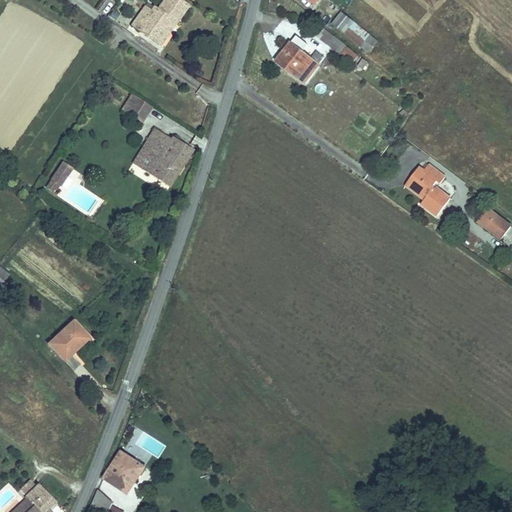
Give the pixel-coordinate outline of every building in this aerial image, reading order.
[(123,23),(129,28),(133,23),(151,36),(160,22),(158,20),(160,17),(166,21),(179,3),(174,0),(153,0),(149,7),(145,5),(142,9),(136,5),(123,23)] [(341,17),(331,9),(324,18),(334,26),(341,17)] [(133,23),(129,28),(151,43),(166,21),(160,17),(158,20),(160,22),(151,36),(133,23)] [(337,35),(314,17),(307,26),(329,44),(337,35)] [(291,33),(271,59),(300,81),(320,56),(311,49),(306,55),(298,48),(303,42),(291,33)] [(353,54),(341,45),(337,50),(348,59),(353,54)] [(358,66),(363,60),(357,56),(353,62),(358,66)] [(123,93),(114,108),(133,120),(143,105),(123,93)] [(144,149),(134,165),(167,186),(185,149),(165,136),(163,138),(157,148),(147,142),(153,131),(149,129),(139,145),(144,149)] [(157,148),(163,138),(153,131),(147,142),(157,148)] [(134,165),(144,149),(139,145),(128,162),(134,165)] [(61,173),(66,166),(58,160),(53,168),(61,173)] [(411,168),(399,184),(418,198),(413,204),(429,217),(442,199),(428,189),(427,191),(421,187),(427,180),(431,184),(436,177),(422,167),(417,173),(411,168)] [(54,184),(61,173),(53,168),(40,186),(47,190),(49,187),(50,188),(53,183),(54,184)] [(476,223),(501,241),(511,226),(511,224),(488,207),(476,223)] [(90,338),(74,321),(47,344),(63,362),(90,338)] [(144,466),(122,451),(103,480),(125,495),(144,466)] [(26,499),(40,511),(46,507),(48,509),(54,503),(36,485),(25,497),(26,499)] [(99,485),(88,506),(92,511),(105,511),(114,496),(99,485)] [(40,511),(26,499),(12,511),(50,511),(48,509),(46,507),(40,511)]
